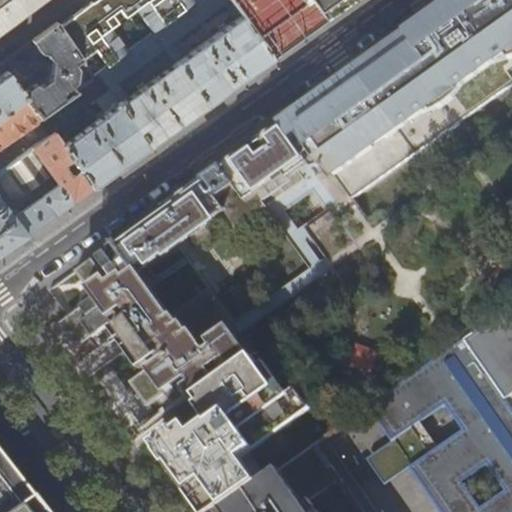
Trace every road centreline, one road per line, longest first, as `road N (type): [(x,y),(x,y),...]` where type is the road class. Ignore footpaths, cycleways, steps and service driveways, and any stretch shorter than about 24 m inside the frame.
road 1 (residential): [(0,293),(409,0)]
road 2 (residential): [(126,511),(0,352)]
